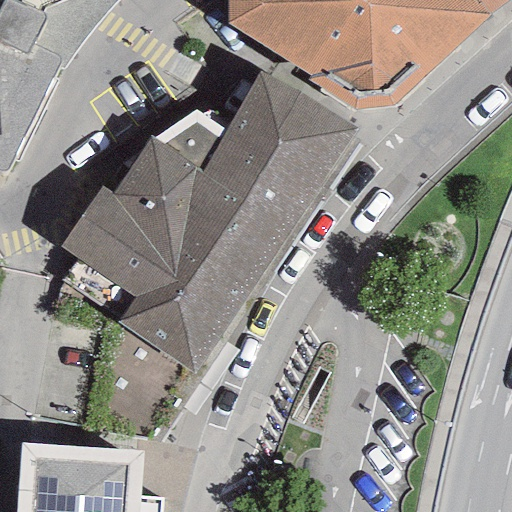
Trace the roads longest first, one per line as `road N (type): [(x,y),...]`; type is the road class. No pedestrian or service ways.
road 1 (residential): [(511,65),(456,106),(412,154),(300,301),(196,511)]
road 2 (residential): [(174,0),(123,34),(76,105),(30,220)]
